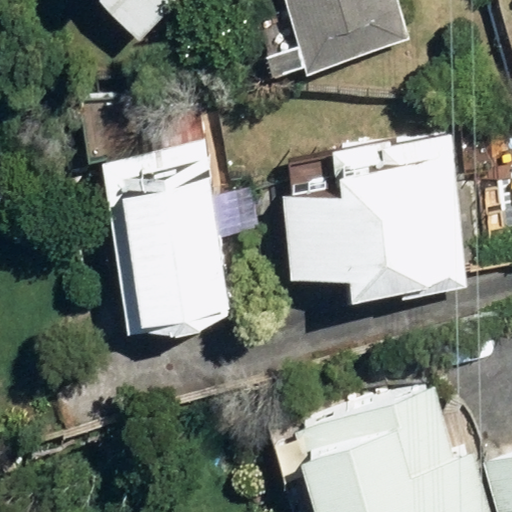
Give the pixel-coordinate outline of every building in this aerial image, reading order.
[(131,0),(145,14),(160,0),(131,0)] [(303,0),(316,46),(415,18),(409,0),(303,0)] [(113,131),(138,301),(240,285),(228,208),(257,204),(253,173),(224,177),(214,116),(113,131)] [(355,240),(357,274),(471,266),(459,118),(340,127),(342,157),(295,161),(300,244),(355,240)] [(302,406),(330,511),(487,511),(499,509),(479,436),(458,442),(438,369),(302,406)] [(511,511),(511,440),(483,449),(501,511),(511,511)]
